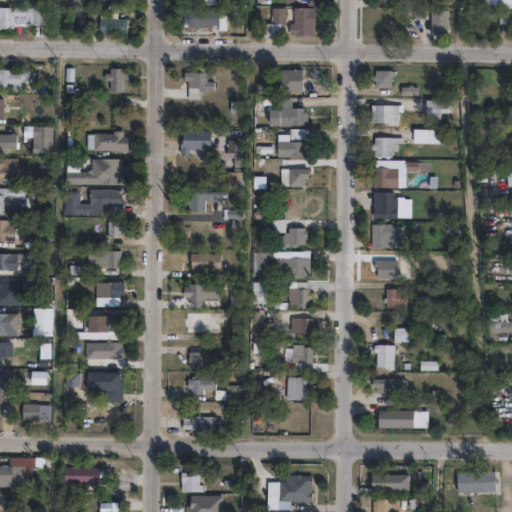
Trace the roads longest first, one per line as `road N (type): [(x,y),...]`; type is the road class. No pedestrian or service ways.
road 1 (residential): [(344,511),(351,0)]
road 2 (residential): [(0,439),(511,446)]
road 3 (residential): [(153,511),(159,0)]
road 4 (residential): [(0,47),(511,52)]
